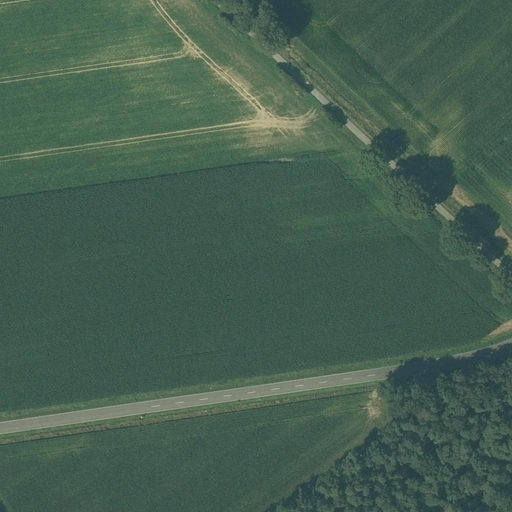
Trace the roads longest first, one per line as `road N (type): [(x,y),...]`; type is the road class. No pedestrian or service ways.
road 1 (secondary): [(511,344),(463,361),(0,428)]
road 2 (unclassified): [(511,277),(213,0)]
